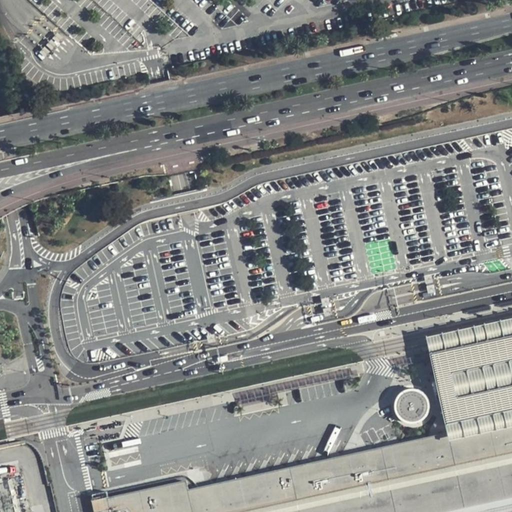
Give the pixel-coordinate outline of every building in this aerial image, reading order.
[(433,273),(426,275),(427,279),(428,282),(435,280),(434,277),(433,273)] [(436,283),(429,285),(430,292),(437,290),(436,283)] [(329,296),(322,298),(323,305),(331,303),(329,296)] [(331,306),(324,308),(326,315),(333,313),(331,306)] [(511,316),(426,335),(430,352),(511,334),(511,316)] [(215,333),(208,334),(209,338),(210,342),(217,340),(215,333)] [(511,334),(430,352),(447,432),(346,454),(195,487),(189,489),(186,478),(92,499),(95,511),(503,511),(511,510),(511,334)] [(358,368),(241,394),(243,405),(280,397),(279,392),(359,374),(358,368)] [(419,422),(424,419),(428,415),(430,410),(431,405),(430,399),(427,394),(423,391),(418,388),(413,388),(407,389),(402,392),(398,397),(396,403),(396,409),(398,415),(402,419),(408,422),(414,423),(419,422)]
